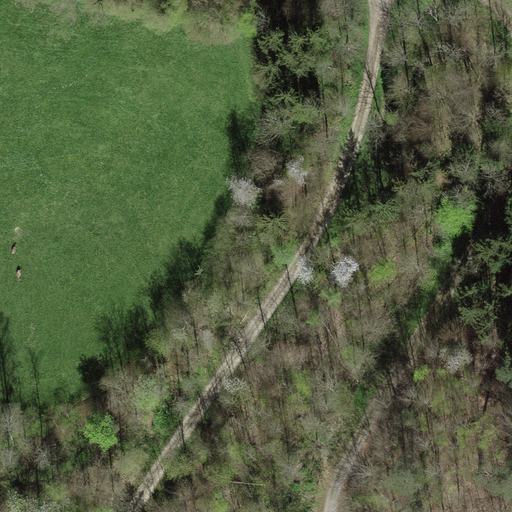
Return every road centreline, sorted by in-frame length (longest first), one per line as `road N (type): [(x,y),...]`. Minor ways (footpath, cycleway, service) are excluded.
road 1 (track): [(132,511),(331,198),(352,147),(380,0)]
road 2 (track): [(511,170),(475,248),(370,414),(330,511)]
